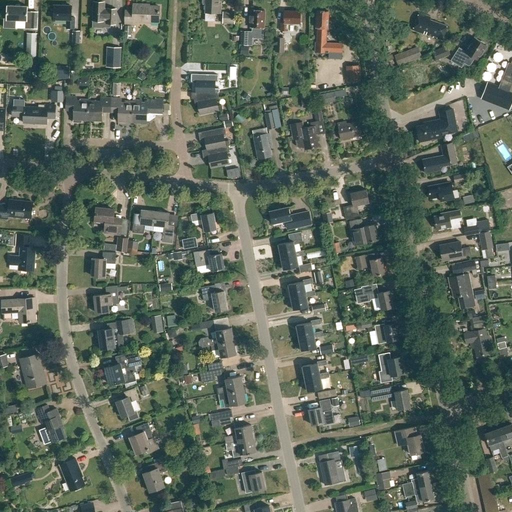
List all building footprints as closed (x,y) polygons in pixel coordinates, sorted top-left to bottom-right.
[(205,21),(215,21),(215,13),(221,13),(221,4),(219,4),(218,0),(203,0),(203,4),(205,4),(205,13),(206,13),(205,21)] [(93,27),(104,28),(104,27),(110,27),(110,24),(116,24),(116,13),(116,9),(104,9),(104,2),(102,2),(101,1),(97,1),(96,2),(94,2),(93,20),(93,27)] [(125,24),(135,24),(135,21),(159,22),(159,7),(150,6),(150,5),(133,4),(133,11),(126,11),(125,24)] [(27,20),(31,21),(31,29),(37,29),(38,12),(31,12),(27,12),(28,6),(7,5),(7,20),(27,21),(27,20)] [(54,5),(53,19),(66,19),(66,29),(74,29),(74,18),(71,17),(71,6),(54,5)] [(251,22),(251,27),(252,27),(252,33),(249,33),(248,41),(252,41),(252,38),(263,39),(263,28),(264,28),(265,11),(263,10),(262,9),(259,9),(258,10),(251,10),(251,16),(250,16),(250,22),(251,22)] [(223,11),(222,23),(235,24),(235,12),(223,11)] [(281,21),(281,31),(287,31),(288,23),(300,23),(301,12),(284,11),(284,21),(281,21)] [(329,52),(342,52),(342,44),(326,43),(327,28),(328,28),(329,12),(316,11),(316,19),(317,19),(316,28),(318,28),(317,42),(316,42),(315,52),(328,53),(329,52)] [(413,30),(442,40),(446,26),(429,20),(430,17),(419,13),(413,30)] [(385,26),(381,30),(386,36),(390,32),(385,26)] [(37,34),(28,33),(27,56),(36,57),(37,34)] [(275,51),(284,52),(284,38),(276,37),(275,51)] [(458,47),(452,56),(449,60),(460,67),(464,60),(471,65),(475,58),(477,60),(487,46),(475,38),(466,52),(458,47)] [(433,51),(437,60),(450,54),(447,46),(433,51)] [(107,68),(122,68),(123,48),(108,47),(107,68)] [(418,47),(394,56),(397,66),(422,57),(418,47)] [(487,84),(481,98),(510,109),(510,108),(511,104),(511,103),(511,64),(509,64),(499,89),(487,84)] [(360,65),(348,66),(348,82),(361,81),(360,65)] [(196,81),(196,92),(196,93),(215,93),(218,93),(218,92),(219,92),(220,89),(215,88),(215,82),(218,82),(218,75),(191,74),(191,81),(196,81)] [(63,103),(63,91),(61,91),(55,91),(54,102),(63,103)] [(197,99),(200,114),(223,110),(222,105),(218,106),(216,99),(219,99),(218,93),(215,93),(196,93),(196,92),(192,92),(192,99),(197,99)] [(337,101),(335,92),(321,94),(323,104),(337,101)] [(243,98),(248,101),(252,97),(247,93),(243,98)] [(82,119),(88,120),(88,101),(77,101),(77,97),(66,96),(65,110),(73,110),(73,122),(81,122),(82,119)] [(102,111),(110,112),(111,98),(100,98),(100,102),(88,101),(88,120),(102,120),(102,111)] [(118,121),(132,122),(133,103),(121,103),(121,99),(111,98),(110,112),(118,112),(118,121)] [(132,122),(146,122),(147,120),(149,120),(155,116),(155,114),(162,114),(163,98),(155,98),(155,100),(144,100),(144,104),(141,104),(141,100),(133,100),(133,103),(132,122)] [(12,116),(24,116),(23,122),(47,124),(47,118),(55,118),(56,105),(45,105),(45,108),(25,107),(25,104),(12,103),(12,116)] [(264,108),(268,130),(280,128),(276,105),(269,106),(269,107),(264,108)] [(323,121),(321,106),(313,107),(316,122),(323,121)] [(424,125),(416,127),(417,132),(416,133),(417,138),(418,138),(419,142),(431,139),(432,141),(437,138),(442,137),(442,134),(457,131),(453,109),(440,112),(441,120),(428,122),(428,123),(424,124),(424,125)] [(241,113),(236,118),(242,124),(247,119),(241,113)] [(346,124),(346,122),(338,124),(341,140),(362,136),(359,122),(346,124)] [(304,147),(305,150),(319,147),(316,132),(318,132),(317,126),(303,128),(302,123),(291,125),(294,140),(296,139),(297,146),(299,148),(304,147)] [(205,138),(207,149),(207,150),(229,145),(229,146),(230,145),(229,141),(225,142),(224,135),(226,134),(225,127),(199,133),(200,139),(205,138)] [(461,137),(464,142),(478,136),(475,130),(461,137)] [(272,146),(270,134),(254,137),(258,159),(272,157),(270,147),(272,146)] [(423,160),(425,173),(440,171),(439,166),(456,163),(452,143),(442,145),(444,158),(438,159),(437,157),(423,160)] [(209,156),(211,168),(230,164),(227,152),(230,152),(229,146),(229,145),(207,150),(207,149),(202,150),(204,157),(209,156)] [(464,173),(454,176),(455,182),(466,180),(464,173)] [(428,187),(430,199),(440,197),(440,202),(454,199),(451,183),(443,185),(443,184),(428,187)] [(369,203),(366,190),(350,193),(353,205),(343,207),(346,219),(359,216),(357,205),(369,203)] [(462,197),(464,204),(472,202),(470,195),(462,197)] [(0,218),(7,219),(8,216),(31,218),(33,202),(9,200),(9,205),(0,204),(0,218)] [(289,207),(270,211),(273,224),(286,221),(288,229),(312,223),(309,212),(291,216),(289,207)] [(105,232),(120,234),(122,218),(113,217),(114,209),(97,208),(95,220),(96,220),(96,223),(106,225),(105,232)] [(145,224),(154,225),(156,211),(142,209),(141,214),(136,213),(134,215),(133,222),(134,222),(133,232),(144,233),(145,224)] [(434,217),(436,229),(450,226),(451,228),(460,226),(459,220),(461,220),(459,210),(440,214),(440,215),(434,217)] [(156,211),(154,225),(164,226),(163,235),(162,241),(172,243),(173,236),(174,226),(168,225),(170,213),(156,211)] [(324,223),(333,221),(331,212),(322,214),(324,223)] [(192,215),(193,221),(203,219),(205,231),(217,229),(214,213),(202,215),(202,213),(192,215)] [(354,237),(355,245),(366,242),(366,243),(378,240),(375,224),(363,227),(362,219),(349,222),(353,237),(354,237)] [(490,231),(489,220),(477,222),(477,225),(464,228),(465,236),(479,233),(490,231)] [(490,231),(479,233),(482,249),(493,247),(490,231)] [(278,245),(281,257),(305,253),(304,250),(296,252),(294,244),(303,243),(301,232),(288,235),(290,242),(278,245)] [(16,246),(21,246),(20,256),(10,255),(9,269),(19,269),(34,270),(35,247),(28,247),(29,240),(29,235),(16,234),(16,240),(16,246)] [(198,246),(196,237),(182,239),(184,249),(198,246)] [(119,239),(117,254),(127,255),(129,240),(119,239)] [(460,241),(440,245),(442,260),(471,254),(469,246),(461,248),(460,241)] [(340,250),(338,242),(331,243),(333,252),(340,250)] [(130,243),(129,256),(138,257),(140,245),(130,243)] [(197,267),(211,264),(212,271),(224,268),(222,253),(211,255),(210,249),(194,252),(197,267)] [(327,255),(326,250),(307,253),(308,259),(327,255)] [(93,258),(92,276),(105,277),(105,263),(115,263),(116,252),(103,252),(103,259),(93,258)] [(281,257),(283,269),(299,266),(297,257),(305,255),(305,253),(281,257)] [(374,253),(364,256),(366,265),(371,264),(374,276),(385,273),(382,257),(375,259),(374,253)] [(354,256),(357,269),(366,267),(363,254),(354,256)] [(478,259),(474,260),(474,261),(461,264),(463,271),(472,270),(473,274),(480,273),(478,259)] [(300,263),(301,270),(313,268),(312,261),(300,263)] [(313,272),(315,283),(321,282),(319,271),(313,272)] [(458,297),(461,309),(475,306),(473,293),(469,274),(463,275),(448,278),(450,285),(451,285),(453,298),(458,297)] [(288,285),(291,297),(315,293),(314,291),(306,292),(304,285),(313,283),(312,279),(303,280),(303,282),(288,285)] [(379,297),(382,310),(393,307),(389,291),(378,293),(376,284),(361,287),(364,301),(379,297)] [(204,301),(213,299),(215,311),(228,309),(225,291),(217,292),(215,285),(202,287),(204,301)] [(96,313),(109,311),(108,305),(119,304),(119,299),(118,299),(118,291),(117,288),(117,286),(106,287),(106,294),(94,295),(94,297),(93,298),(94,304),(95,305),(96,313)] [(477,299),(485,298),(484,291),(476,292),(477,299)] [(291,297),(293,310),(309,307),(307,297),(315,295),(315,293),(291,297)] [(18,299),(2,301),(3,313),(19,311),(20,322),(35,321),(34,305),(36,305),(35,298),(18,299)] [(312,306),(313,313),(326,310),(325,304),(312,306)] [(153,325),(162,323),(161,315),(152,316),(153,325)] [(489,321),(487,315),(473,318),(474,324),(489,321)] [(168,317),(169,328),(179,326),(179,319),(176,320),(175,316),(168,317)] [(220,318),(220,326),(229,325),(229,317),(220,318)] [(354,323),(348,324),(349,327),(346,327),(347,331),(357,329),(357,328),(372,325),(370,318),(356,321),(356,325),(355,325),(354,323)] [(297,325),(299,338),(323,333),(323,331),(314,333),(313,325),(321,324),(320,319),(311,321),(311,323),(297,325)] [(98,330),(101,349),(115,347),(115,345),(124,344),(122,333),(133,332),(132,320),(128,321),(128,320),(116,321),(117,328),(98,330)] [(201,328),(215,326),(213,320),(200,322),(201,328)] [(376,335),(370,336),(372,345),(398,340),(395,324),(384,326),(384,324),(375,326),(376,335)] [(200,347),(211,345),(234,341),(232,328),(216,331),(217,338),(210,339),(207,337),(201,338),(199,342),(200,347)] [(167,330),(169,338),(177,336),(175,329),(167,330)] [(472,332),(464,334),(466,343),(473,342),(476,356),(490,353),(485,329),(471,332),(472,332)] [(299,338),(302,350),(317,347),(315,338),(324,336),(323,333),(299,338)] [(219,347),(221,357),(237,354),(234,341),(211,345),(212,349),(219,347)] [(332,344),(320,347),(321,354),(334,351),(332,344)] [(139,350),(128,353),(116,357),(117,364),(106,367),(110,384),(122,381),(123,384),(136,381),(134,374),(145,371),(139,350)] [(6,351),(0,352),(0,365),(9,363),(6,351)] [(47,383),(39,353),(20,358),(27,388),(47,383)] [(401,357),(390,359),(389,353),(378,355),(380,365),(382,371),(379,372),(381,382),(392,380),(391,376),(404,373),(401,357)] [(303,366),(305,379),(329,374),(329,372),(320,374),(319,366),(327,365),(327,360),(317,362),(318,363),(303,366)] [(201,376),(203,386),(216,384),(216,380),(226,378),(223,365),(209,368),(211,375),(201,376)] [(305,379),(308,391),(323,388),(321,378),(330,377),(329,374),(305,379)] [(217,388),(218,394),(244,389),(241,376),(225,379),(227,386),(217,388)] [(394,395),(396,406),(409,404),(406,386),(395,387),(394,384),(370,389),(372,399),(394,395)] [(127,415),(130,421),(139,417),(136,411),(134,411),(130,401),(139,398),(135,388),(124,392),(126,398),(116,401),(122,417),(127,415)] [(223,400),(224,408),(231,407),(231,405),(247,402),(244,389),(218,394),(219,401),(223,400)] [(318,392),(319,398),(337,395),(335,389),(318,392)] [(309,409),(312,425),(323,423),(324,425),(334,423),(330,399),(319,401),(321,407),(309,409)] [(61,424),(62,423),(56,408),(49,411),(47,404),(36,409),(41,424),(44,423),(46,427),(39,430),(45,444),(51,441),(52,442),(66,437),(61,424)] [(212,420),(219,419),(233,416),(232,410),(211,414),(212,420)] [(233,416),(219,419),(220,425),(234,423),(233,416)] [(358,417),(351,418),(352,425),(359,424),(358,417)] [(154,437),(153,438),(151,433),(152,433),(148,422),(136,427),(139,434),(130,437),(136,454),(147,449),(149,452),(158,448),(154,437)] [(498,429),(508,456),(511,454),(511,448),(510,444),(511,443),(511,440),(511,437),(511,436),(511,424),(498,429)] [(224,437),(226,443),(254,438),(251,425),(235,428),(236,434),(224,437)] [(499,448),(502,458),(508,456),(498,429),(485,434),(489,445),(494,443),(496,449),(499,448)] [(420,434),(410,437),(409,431),(398,433),(400,444),(408,442),(411,454),(424,451),(420,434)] [(254,438),(226,443),(227,451),(232,450),(234,457),(242,456),(242,453),(256,451),(254,438)] [(350,447),(351,457),(359,456),(357,445),(350,447)] [(329,460),(320,462),(325,485),(339,482),(346,481),(342,459),(340,460),(338,451),(327,454),(329,460)] [(222,459),(224,468),(238,465),(243,464),(241,457),(228,460),(228,458),(222,459)] [(492,457),(486,459),(490,472),(497,470),(492,457)] [(75,458),(60,465),(70,491),(85,485),(80,471),(81,471),(75,458)] [(385,458),(377,459),(378,470),(387,469),(385,458)] [(153,470),(143,473),(150,492),(164,486),(159,473),(168,470),(164,459),(151,464),(153,470)] [(238,466),(226,469),(227,475),(239,473),(238,466)] [(390,477),(389,470),(375,473),(379,489),(391,487),(389,477),(390,477)] [(262,472),(252,474),(251,471),(242,473),(244,485),(246,493),(253,491),(266,488),(262,472)] [(403,491),(431,484),(428,471),(416,473),(418,481),(402,484),(403,491)] [(16,476),(18,485),(28,483),(27,480),(29,480),(28,475),(25,475),(25,474),(16,476)] [(421,494),(423,501),(434,498),(431,484),(403,491),(405,497),(421,494)] [(482,491),(483,497),(495,494),(493,489),(482,491)] [(335,503),(336,511),(358,511),(355,498),(351,499),(335,503)] [(416,500),(405,503),(407,511),(417,511),(416,508),(418,507),(416,500)] [(484,502),(486,509),(497,507),(496,500),(484,502)] [(162,511),(183,511),(181,501),(168,504),(169,511),(162,511)] [(245,511),(270,511),(269,506),(257,509),(255,503),(244,505),(245,511)]
